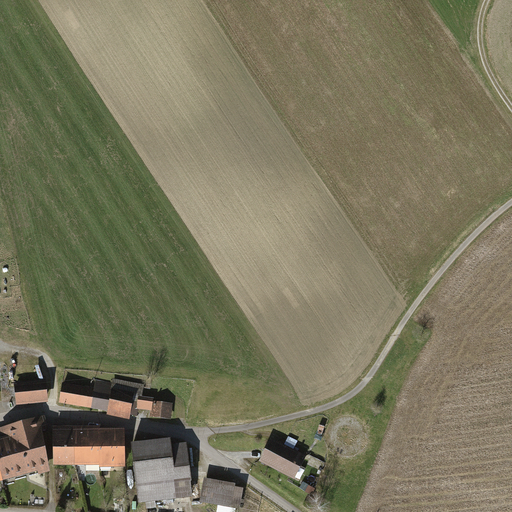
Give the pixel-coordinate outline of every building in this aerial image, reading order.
[(95,391),(92,406),(108,409),(108,413),(130,417),(130,415),(136,416),(137,411),(141,386),(114,380),(113,384),(96,381),(95,391)] [(44,384),(17,387),(18,402),(46,399),(44,384)] [(60,401),(92,406),(95,391),(63,387),(60,401)] [(139,408),(150,409),(151,402),(140,401),(139,408)] [(154,404),(153,415),(169,417),(170,406),(154,404)] [(6,441),(0,442),(0,469),(2,477),(47,465),(42,437),(38,419),(7,428),(9,436),(5,438),(6,441)] [(54,463),(74,463),(74,431),(54,431),(54,463)] [(74,431),(74,463),(87,463),(100,463),(100,467),(125,466),(124,436),(100,436),(100,431),(74,431)] [(286,446),(295,449),(299,441),(290,437),(286,446)] [(271,441),(261,461),(291,476),(296,466),(300,468),(305,457),(271,441)] [(132,448),(139,502),(177,497),(175,479),(190,477),(187,447),(171,449),(171,444),(132,448)] [(206,481),(202,501),(236,507),(239,491),(232,490),(233,486),(206,481)]
